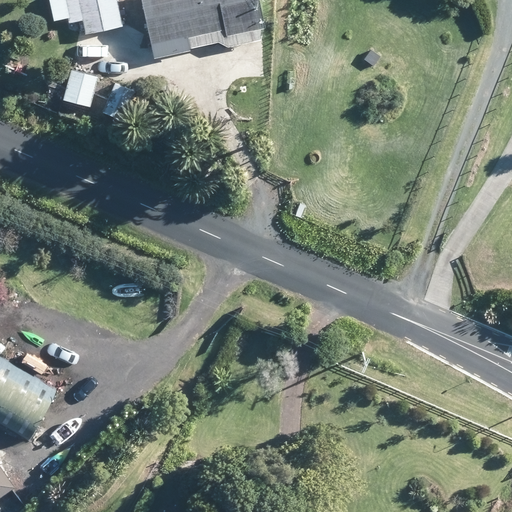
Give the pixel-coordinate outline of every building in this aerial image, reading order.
[(121,30),(114,0),(47,0),(52,25),(66,21),(68,26),(78,24),(82,23),(86,37),(121,30)] [(217,51),(224,49),(225,52),(259,44),(257,34),(262,32),(254,0),(137,0),(148,50),(151,63),(188,55),(188,52),(216,46),(217,51)] [(96,78),(74,73),(67,102),(89,106),(96,78)] [(0,424),(26,439),(54,389),(0,358),(0,424)] [(0,468),(0,493),(12,485),(0,468)]
